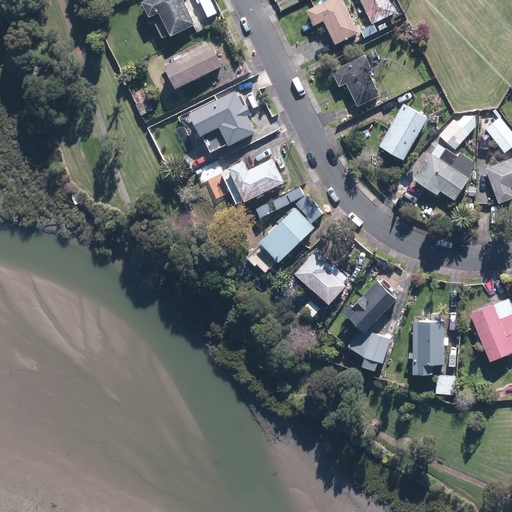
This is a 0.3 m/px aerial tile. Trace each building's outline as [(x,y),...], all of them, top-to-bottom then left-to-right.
[(196,25),(183,0),(147,0),(143,2),(150,18),(160,13),(171,37),(196,25)] [(360,34),(343,0),(329,0),(307,11),(314,27),(324,22),(335,46),(360,34)] [(396,13),(389,0),(360,0),(373,24),(396,13)] [(388,27),(385,21),(377,26),(380,31),(388,27)] [(177,90),(224,67),(212,44),(165,67),(177,90)] [(380,96),(369,73),(373,71),(366,55),(332,71),(340,87),(346,84),(357,107),(380,96)] [(383,62),(379,55),(373,58),(376,65),(383,62)] [(236,89),(190,111),(208,149),(227,140),(229,144),(257,131),(248,113),(252,111),(247,102),(244,104),(236,89)] [(133,95),(143,116),(156,110),(150,98),(149,98),(144,90),(133,95)] [(404,160),(428,118),(403,104),(379,146),(404,160)] [(511,147),(511,131),(500,117),(485,129),(505,154),(511,147)] [(455,150),(470,134),(454,119),(439,136),(455,150)] [(438,131),(433,126),(427,133),(432,138),(438,131)] [(415,180),(438,196),(441,191),(455,201),(470,179),(432,153),(415,180)] [(228,166),(245,199),(284,179),(272,155),(249,167),(244,158),(228,166)] [(511,190),(511,188),(511,187),(511,158),(486,169),(499,204),(511,199),(511,190)] [(288,196),(293,202),(306,193),(302,187),(288,196)] [(285,194),(272,201),(277,210),(290,204),(285,194)] [(296,204),(300,210),(313,200),(308,194),(296,204)] [(302,211),(312,223),(324,213),(314,201),(302,211)] [(273,211),(269,203),(256,209),(260,218),(273,211)] [(295,207),(260,243),(279,262),(314,227),(295,207)] [(295,271),(330,301),(346,282),(330,268),(334,264),(316,248),(295,271)] [(303,284),(293,271),(286,277),(296,289),(303,284)] [(364,329),(395,295),(376,278),(352,304),(355,306),(348,314),(364,329)] [(313,314),(321,305),(311,296),(303,305),(313,314)] [(491,362),(511,352),(511,302),(511,297),(471,314),(491,362)] [(412,319),(412,373),(432,373),(432,363),(444,363),(444,319),(412,319)] [(371,329),(369,333),(359,326),(348,344),(363,354),(365,354),(361,364),(375,368),(378,359),(383,360),(391,336),(371,329)] [(437,374),(436,394),(455,395),(456,375),(437,374)]
